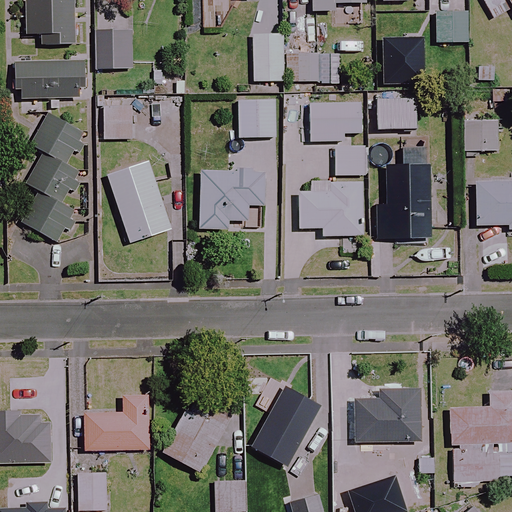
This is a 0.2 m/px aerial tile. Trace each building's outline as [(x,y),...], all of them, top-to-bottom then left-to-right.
[(74,0),(41,0),(42,2),(28,1),(27,34),(41,35),(41,45),(73,46),(74,0)] [(312,0),(313,13),(335,13),(335,5),(365,5),(364,0),(312,0)] [(511,0),(481,0),(492,20),(511,9),(511,0)] [(467,44),(467,14),(438,14),(438,44),(467,44)] [(281,82),(281,33),(255,32),(255,82),(281,82)] [(132,33),(96,33),(96,70),(132,70),(132,33)] [(320,53),(288,53),(288,83),(319,83),(320,53)] [(426,60),(412,59),(411,78),(425,78),(426,60)] [(43,99),(79,99),(79,90),(83,90),(83,64),(16,65),(17,93),(22,92),(22,114),(43,114),(43,99)] [(329,102),(290,100),(288,131),(328,132),(329,102)] [(275,139),(275,101),(238,101),(238,138),(275,139)] [(135,139),(133,108),(109,109),(111,140),(135,139)] [(44,155),(65,166),(81,135),(47,117),(32,148),(44,155)] [(497,151),(496,121),(461,122),(462,152),(497,151)] [(65,166),(44,155),(28,186),(40,192),(40,193),(62,204),(78,173),(65,166)] [(171,231),(148,162),(107,176),(130,244),(171,231)] [(430,240),(430,165),(387,165),(388,205),(377,205),(377,240),(430,240)] [(264,206),(265,174),(201,172),(199,228),(227,229),(227,221),(246,222),(247,205),(264,206)] [(483,230),(482,252),(508,252),(508,230),(511,230),(511,182),(476,181),(475,230),(483,230)] [(362,238),(362,183),(313,183),(313,194),(299,194),(299,230),(322,230),(322,238),(362,238)] [(62,204),(40,193),(22,228),(56,246),(74,211),(62,205),(62,204)] [(380,389),(380,401),(354,401),(354,443),(420,443),(420,389),(380,389)] [(319,412),(282,391),(251,448),(288,468),(319,412)] [(511,391),(489,392),(489,408),(450,409),(450,487),(479,487),(479,481),(511,481),(511,391)] [(232,412),(194,393),(164,455),(202,474),(232,412)] [(149,396),(122,396),(122,412),(84,412),(85,452),(149,451),(149,396)] [(0,464),(51,464),(51,424),(39,424),(39,416),(21,416),(21,412),(0,412),(0,464)] [(389,503),(389,468),(335,467),(334,511),(348,511),(349,503),(389,503)] [(108,510),(107,474),(78,475),(79,511),(108,510)] [(242,511),(245,483),(216,481),(213,511),(242,511)] [(66,511),(67,483),(46,483),(46,511),(66,511)] [(322,511),(318,496),(290,503),(291,511),(322,511)]
